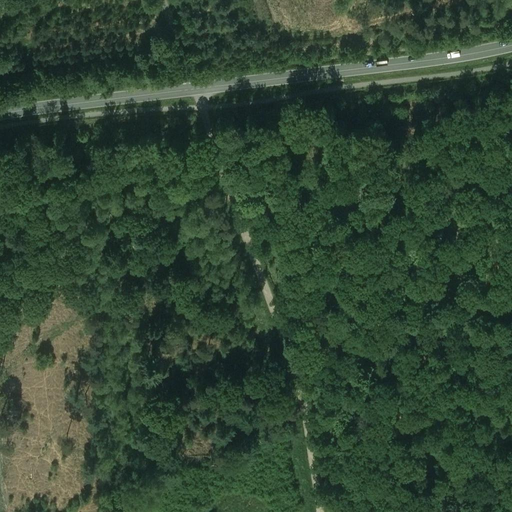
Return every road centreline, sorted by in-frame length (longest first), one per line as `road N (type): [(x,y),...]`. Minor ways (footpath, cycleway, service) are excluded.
road 1 (track): [(320,511),(302,393),(203,108)]
road 2 (secondary): [(511,45),(195,89)]
road 3 (secondary): [(195,89),(0,114)]
